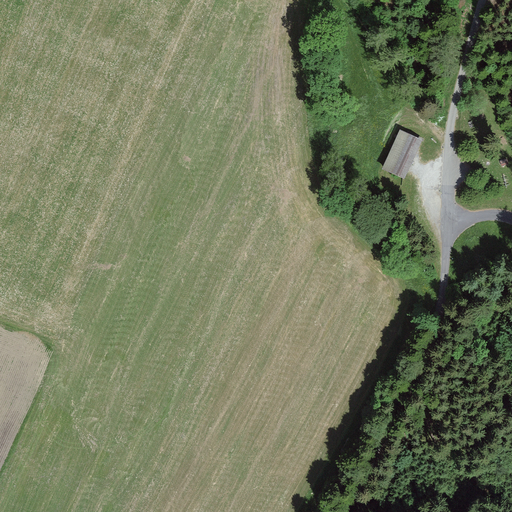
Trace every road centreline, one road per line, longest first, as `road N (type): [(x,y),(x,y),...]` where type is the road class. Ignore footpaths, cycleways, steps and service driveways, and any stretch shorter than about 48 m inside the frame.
road 1 (unclassified): [(450,226),(433,329),(341,511)]
road 2 (unclassified): [(483,0),(449,133),(450,226)]
road 3 (track): [(349,0),(426,117),(449,137)]
